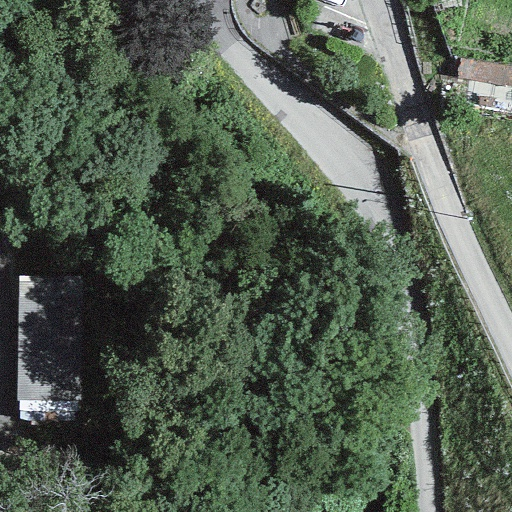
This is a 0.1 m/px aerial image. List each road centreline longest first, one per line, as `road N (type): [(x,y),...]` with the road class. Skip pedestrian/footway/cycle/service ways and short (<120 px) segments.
road 1 (unclassified): [(431,511),(431,407),(361,199),(203,0)]
road 2 (residential): [(511,349),(361,0)]
